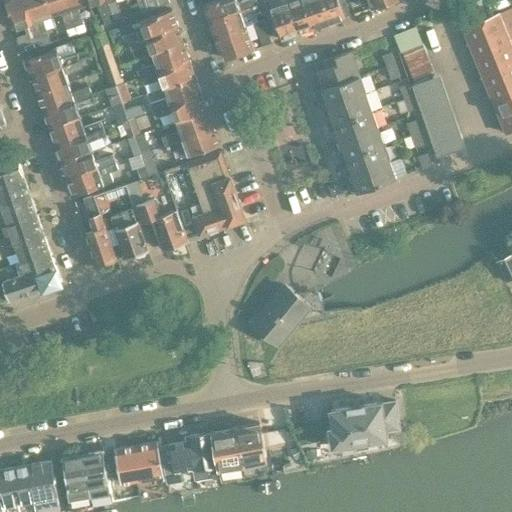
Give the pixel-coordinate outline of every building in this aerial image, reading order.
[(23,51),(41,45),(26,0),(4,0),(15,27),(25,24),(30,41),(21,44),(23,51)] [(51,15),(46,0),(26,0),(41,45),(50,42),(42,18),(51,15)] [(69,36),(77,33),(66,0),(46,0),(51,15),(61,12),(69,36)] [(86,0),(66,0),(77,33),(86,30),(78,6),(87,3),(86,0)] [(105,24),(114,22),(106,0),(86,0),(87,3),(97,0),(103,17),(105,24)] [(106,0),(114,22),(122,19),(115,0),(106,0)] [(137,0),(141,12),(150,9),(146,0),(137,0)] [(146,0),(150,9),(169,3),(168,0),(146,0)] [(236,0),(214,0),(204,4),(209,20),(257,3),(255,0),(244,0),(237,3),(236,0)] [(282,39),(298,33),(286,0),(279,0),(280,3),(271,7),(282,39)] [(286,0),(298,33),(313,28),(303,0),(286,0)] [(303,0),(313,28),(329,23),(320,0),(303,0)] [(320,0),(329,23),(344,17),(339,2),(338,0),(320,0)] [(344,0),(338,0),(339,2),(344,16),(349,14),(344,0)] [(260,10),(257,3),(209,20),(215,36),(245,25),(242,16),(260,10)] [(511,7),(500,12),(462,27),(506,133),(511,130),(511,7)] [(125,33),(129,43),(178,26),(172,9),(141,19),(143,27),(125,33)] [(105,51),(109,50),(101,24),(95,26),(98,34),(105,51)] [(254,49),(245,25),(215,36),(220,52),(224,51),(226,58),(254,49)] [(149,44),(153,54),(184,43),(178,26),(129,43),(131,50),(149,44)] [(436,75),(416,26),(395,35),(402,52),(415,83),(436,75)] [(268,31),(259,34),(263,45),(272,42),(268,31)] [(93,36),(99,53),(105,51),(98,34),(93,36)] [(138,69),(141,77),(189,60),(184,43),(153,54),(156,63),(138,69)] [(32,77),(80,60),(77,52),(60,58),(57,49),(26,59),(32,77)] [(109,50),(105,51),(110,68),(115,67),(109,50)] [(321,89),(360,76),(351,50),(323,60),(324,61),(326,68),(315,72),(321,89)] [(99,53),(105,70),(110,68),(105,51),(99,53)] [(383,55),(387,67),(396,64),(391,52),(383,55)] [(32,77),(38,94),(69,83),(65,73),(82,67),(80,60),(32,77)] [(161,78),(164,87),(195,77),(189,60),(141,77),(143,84),(161,78)] [(400,76),(396,64),(387,67),(392,79),(400,76)] [(115,67),(110,68),(116,85),(121,84),(121,83),(115,67)] [(105,70),(111,87),(116,85),(110,68),(105,70)] [(437,156),(458,149),(465,147),(440,74),(412,84),(437,156)] [(324,96),(327,106),(366,93),(360,76),(321,89),(322,90),(316,92),(318,98),(324,96)] [(150,103),(152,110),(201,93),(195,77),(164,87),(168,97),(150,103)] [(121,84),(116,85),(122,102),(130,99),(124,82),(121,83),(121,84)] [(38,94),(44,111),(92,94),(89,86),(72,92),(69,83),(38,94)] [(405,98),(413,95),(409,83),(401,86),(405,98)] [(108,88),(114,105),(122,102),(116,85),(111,87),(108,88)] [(173,112),(176,121),(207,111),(201,93),(152,110),(155,118),(173,112)] [(326,119),(328,125),(372,110),(366,93),(327,106),(331,117),(326,119)] [(92,94),(44,111),(49,127),(80,117),(77,107),(94,101),(92,94)] [(417,107),(413,95),(405,98),(409,110),(417,107)] [(119,122),(122,121),(128,119),(125,110),(122,102),(114,105),(119,122)] [(128,119),(134,117),(145,113),(142,104),(125,110),(128,119)] [(336,130),(339,140),(378,127),(372,110),(328,125),(330,131),(336,130)] [(161,137),(164,144),(213,127),(207,111),(176,121),(179,131),(161,137)] [(49,127),(55,144),(103,127),(101,120),(84,126),(80,117),(49,127)] [(134,136),(140,134),(134,117),(128,119),(134,136)] [(122,121),(128,138),(134,136),(128,119),(122,121)] [(407,122),(411,134),(420,131),(415,120),(407,122)] [(103,127),(55,144),(61,161),(92,151),(89,141),(106,135),(103,127)] [(219,145),(213,127),(164,144),(167,152),(177,148),(181,158),(219,145)] [(338,153),(340,159),(384,144),(378,127),(339,140),(343,151),(338,153)] [(424,143),(420,131),(411,134),(416,146),(424,143)] [(140,134),(134,136),(140,153),(149,150),(144,134),(140,135),(140,134)] [(140,153),(134,136),(128,138),(134,155),(140,153)] [(348,164),(351,174),(390,161),(384,144),(340,159),(342,165),(348,164)] [(157,171),(149,150),(140,153),(147,175),(157,171)] [(212,182),(230,176),(221,150),(186,162),(195,189),(212,183),(212,182)] [(61,161),(67,178),(115,161),(112,154),(95,160),(92,151),(61,161)] [(423,168),(431,165),(427,153),(419,155),(423,168)] [(0,183),(23,175),(24,175),(17,156),(0,161),(0,183)] [(115,161),(67,178),(73,195),(113,181),(110,172),(118,169),(115,161)] [(396,178),(390,161),(351,174),(355,185),(350,187),(352,192),(351,193),(352,194),(396,178)] [(132,181),(138,178),(134,168),(128,170),(132,181)] [(0,204),(30,194),(23,175),(0,183),(0,204)] [(212,183),(195,189),(200,203),(190,206),(194,216),(193,217),(199,235),(227,225),(242,220),(244,217),(230,176),(212,182),(212,183)] [(136,180),(126,184),(139,218),(140,217),(142,221),(151,218),(162,248),(187,239),(176,209),(161,214),(155,198),(144,202),(136,180)] [(126,183),(94,194),(102,217),(110,214),(126,258),(135,255),(139,256),(144,255),(145,251),(148,250),(138,220),(139,219),(139,218),(126,184),(126,183)] [(37,214),(30,194),(0,204),(0,214),(4,213),(7,224),(37,214)] [(117,259),(102,217),(94,194),(85,198),(91,215),(89,216),(93,229),(86,232),(98,266),(101,264),(102,267),(105,268),(111,266),(113,263),(112,261),(117,259)] [(0,248),(43,233),(37,214),(7,224),(11,235),(0,238),(0,248)] [(17,253),(21,262),(21,263),(50,252),(43,233),(0,248),(0,254),(2,259),(17,253)] [(56,269),(50,252),(21,263),(21,262),(16,264),(20,276),(2,282),(9,301),(44,289),(61,283),(56,269)] [(507,282),(511,279),(511,254),(511,255),(497,262),(507,282)] [(277,343),(309,305),(285,285),(253,323),(277,343)] [(331,413),(327,413),(330,430),(329,434),(329,439),(332,443),(332,446),(388,438),(386,430),(400,428),(395,401),(382,403),(382,402),(331,410),(331,413)] [(222,454),(225,465),(266,458),(259,422),(213,431),(218,454),(222,454)] [(188,440),(160,445),(166,483),(182,481),(181,474),(195,470),(197,483),(214,480),(211,464),(219,462),(219,466),(225,465),(222,454),(218,454),(213,431),(213,430),(187,435),(188,440)] [(164,481),(158,441),(115,448),(115,449),(119,472),(121,481),(142,478),(144,484),(164,481)] [(115,449),(103,451),(107,474),(119,472),(115,449)] [(103,450),(83,454),(90,495),(110,491),(108,481),(109,481),(107,474),(103,451),(103,450)] [(83,454),(62,458),(70,498),(90,495),(83,454)] [(28,464),(35,498),(37,507),(59,503),(51,460),(28,464)] [(0,503),(3,503),(3,504),(35,498),(28,464),(1,469),(0,469),(0,503)]
